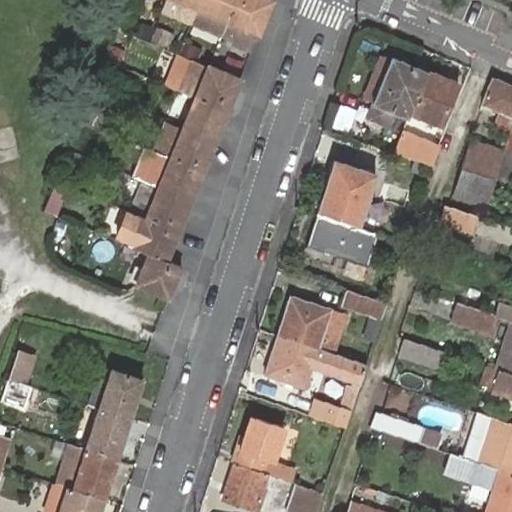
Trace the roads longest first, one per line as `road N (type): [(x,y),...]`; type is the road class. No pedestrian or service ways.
road 1 (residential): [(331,0),(163,511)]
road 2 (residential): [(511,61),(384,0)]
